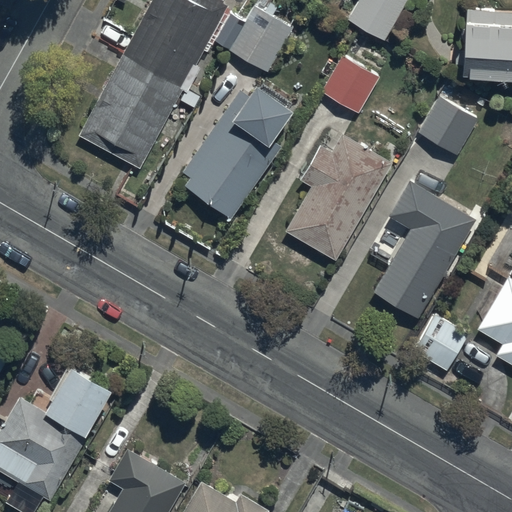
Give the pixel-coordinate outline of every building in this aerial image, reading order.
[(216,0),(152,0),(78,136),(140,169),(181,91),(185,94),(198,69),(194,67),(202,52),(206,54),(212,43),(208,41),(227,5),(216,0)] [(350,0),(344,11),(380,33),(400,0),(350,0)] [(254,6),(228,51),(269,73),(293,27),(254,6)] [(505,7),(466,7),(466,26),(462,26),(461,80),(511,83),(511,9),(505,9),(505,7)] [(379,77),(341,57),(321,92),(359,113),(379,77)] [(182,174),(228,206),(279,135),(271,129),(291,101),(285,97),(289,92),(261,73),(256,80),(252,77),(247,84),(238,78),(180,161),(187,166),(182,174)] [(477,120),(438,96),(417,132),(456,155),(477,120)] [(390,164),(341,135),(331,153),(319,146),(300,181),(310,187),(284,233),(334,261),(390,164)] [(476,221),(408,182),(387,219),(408,231),(373,294),(419,320),(476,221)] [(507,278),(476,329),(501,345),(494,356),(511,366),(511,281),(507,278)] [(467,336),(432,313),(410,348),(445,370),(467,336)] [(0,376),(13,352),(0,344),(0,376)] [(29,404),(21,399),(0,434),(0,472),(16,482),(5,502),(22,511),(32,511),(41,498),(48,502),(110,396),(68,371),(52,398),(38,389),(29,404)] [(167,511),(185,484),(123,446),(102,479),(122,491),(109,511),(167,511)] [(234,502),(200,482),(182,511),(266,511),(267,510),(239,494),(234,502)]
